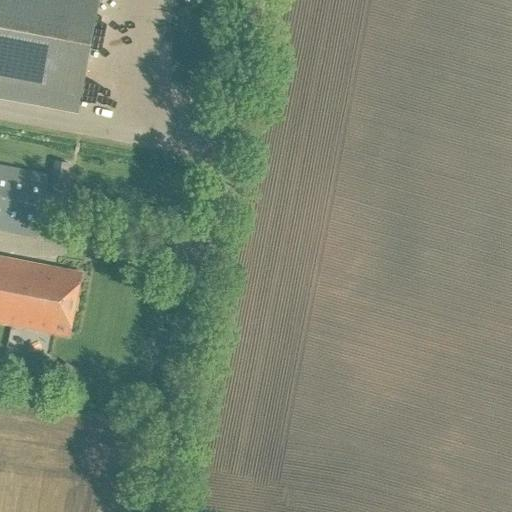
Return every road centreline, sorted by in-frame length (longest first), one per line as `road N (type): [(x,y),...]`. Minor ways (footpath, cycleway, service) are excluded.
road 1 (unclassified): [(158,511),(258,0)]
road 2 (unknown): [(232,130),(0,93)]
road 3 (unknown): [(208,257),(13,248)]
